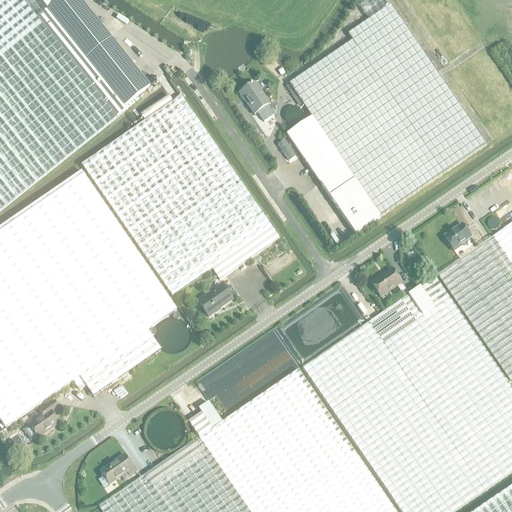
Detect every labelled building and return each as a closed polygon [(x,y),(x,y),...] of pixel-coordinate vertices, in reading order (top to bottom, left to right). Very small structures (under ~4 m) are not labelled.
[(0,0),(0,212),(127,110),(125,107),(149,87),(79,0),(58,0),(46,10),(42,4),(46,0),(0,0)] [(286,135),(309,169),(355,235),(485,145),(386,0),(369,0),(359,7),(368,20),(347,35),(352,41),(288,85),(311,118),(286,135)] [(254,83),(253,84),(252,83),(249,85),(249,86),(239,93),(254,114),(269,104),(254,83)] [(219,281),(238,268),(279,240),(180,97),(81,165),(136,245),(172,298),(212,270),(219,281)] [(302,119),(302,118),(301,115),(299,112),(296,109),(292,108),(289,109),(286,110),(285,111),(283,113),(282,115),(281,119),(282,122),(283,124),(284,125),(287,128),(289,128),(291,129),(294,128),(296,127),(298,126),(300,124),(301,123),(302,119)] [(176,311),(131,244),(81,172),(0,227),(0,421),(5,429),(79,378),(93,397),(160,351),(147,331),(176,311)] [(511,224),(492,238),(485,242),(437,275),(511,381),(511,224)] [(454,231),(445,237),(444,238),(453,251),(461,246),(460,245),(471,238),(462,224),(453,230),(454,231)] [(381,297),(397,287),(404,298),(409,294),(402,283),(392,269),(371,283),(381,297)] [(511,389),(435,278),(303,369),(399,511),(453,511),(511,471),(511,389)] [(216,312),(232,300),(223,286),(198,303),(208,318),(216,312)] [(189,338),(189,335),(188,332),(186,330),(184,327),(182,325),(179,324),(175,323),(172,323),(169,323),(166,324),(164,326),(162,328),(160,330),(159,332),(158,335),(158,338),(158,341),(159,343),(160,346),(162,348),(164,350),(166,352),(169,353),(172,354),(175,354),(178,353),(181,352),(183,350),(186,348),(187,345),(189,342),(189,338)] [(395,511),(356,455),(298,370),(199,438),(99,507),(101,511),(395,511)] [(54,402),(39,412),(42,416),(28,425),(37,439),(59,424),(51,413),(59,408),(54,402)] [(182,432),(181,428),(180,424),(178,421),(175,417),(172,415),(168,413),(164,412),(161,412),(157,413),(153,414),(149,417),(147,419),(145,422),(143,425),(142,429),(142,433),(143,437),(144,441),(146,444),(149,447),(152,449),(156,451),(159,452),(163,452),(167,451),(170,450),(173,448),(176,446),(178,443),(180,440),(181,436),(182,432)] [(135,472),(128,461),(125,456),(108,468),(108,466),(100,472),(109,486),(127,473),(129,476),(135,472)] [(511,511),(511,486),(474,511),(511,511)]
